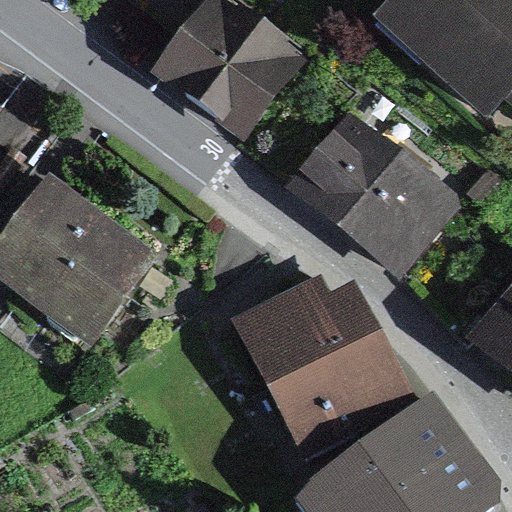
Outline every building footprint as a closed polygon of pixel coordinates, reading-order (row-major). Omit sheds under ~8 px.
[(215,0),(201,0),(155,63),(256,137),(308,68),(215,0)] [(511,0),(413,0),(392,24),(489,111),(501,97),(511,106),(511,0)] [(464,201),(349,116),(292,192),(406,278),(464,201)] [(161,263),(53,188),(0,263),(0,285),(98,354),(161,263)] [(322,279),(234,324),(302,458),(410,402),(350,287),(331,297),(322,279)] [(511,295),(469,343),(511,382),(511,295)] [(511,508),(436,404),(313,492),(327,511),(509,511),(511,510),(511,508)]
